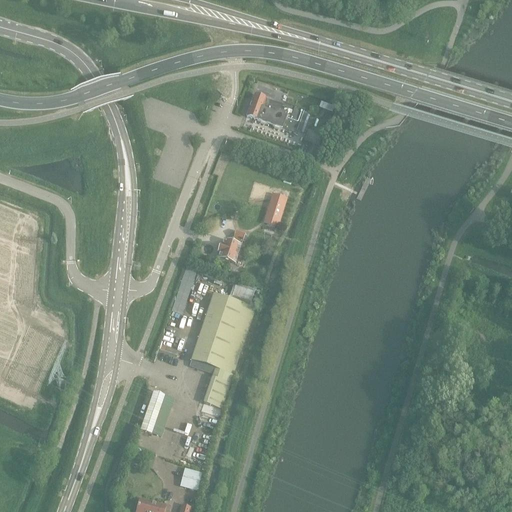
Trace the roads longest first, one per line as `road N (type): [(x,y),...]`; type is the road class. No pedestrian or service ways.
road 1 (primary): [(228,18),(511,102)]
road 2 (secondary): [(117,291),(126,202),(120,135),(88,71),(44,40)]
road 3 (secondary): [(64,511),(109,375),(117,291)]
road 4 (unclassified): [(210,133),(150,288),(117,291)]
road 5 (unclassified): [(117,291),(74,276),(68,210),(0,179)]
road 6 (primary): [(105,0),(228,18)]
